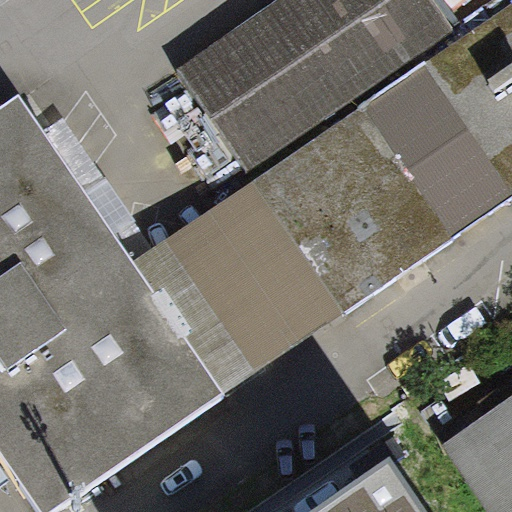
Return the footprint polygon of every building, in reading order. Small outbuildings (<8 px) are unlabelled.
[(443,38),(417,0),(275,0),(179,63),(248,167),(443,38)] [(511,6),(128,261),(217,395),(511,199),(511,6)] [(21,101),(0,114),(0,464),(31,511),(39,511),(217,395),(128,261),(21,101)] [(511,511),(511,404),(448,448),(491,511),(511,511)] [(425,511),(389,459),(311,511),(425,511)]
